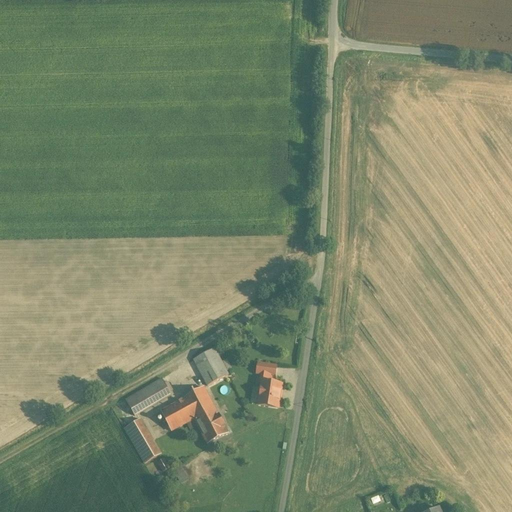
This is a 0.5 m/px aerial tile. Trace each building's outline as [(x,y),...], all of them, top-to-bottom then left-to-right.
[(215,349),(193,360),(207,387),(229,375),(215,349)] [(281,357),(259,353),(256,367),(265,369),(260,397),(281,400),(286,375),(278,374),(281,357)] [(171,398),(161,381),(125,402),(135,418),(171,398)] [(228,435),(204,389),(161,411),(174,434),(196,423),(208,446),(228,435)] [(164,454),(143,419),(126,429),(147,464),(164,454)] [(163,460),(158,462),(163,472),(168,470),(163,460)] [(183,466),(176,470),(183,482),(190,478),(183,466)] [(447,511),(442,500),(414,511),(447,511)]
